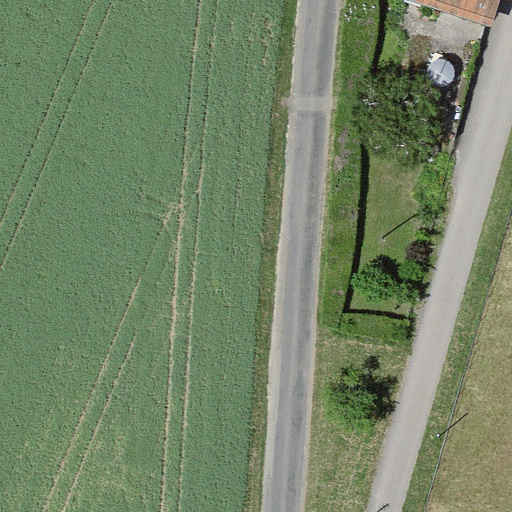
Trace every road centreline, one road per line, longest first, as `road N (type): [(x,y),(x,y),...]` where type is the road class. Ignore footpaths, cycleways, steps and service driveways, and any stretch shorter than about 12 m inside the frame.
road 1 (unclassified): [(321,0),(285,511)]
road 2 (unclassified): [(511,48),(387,511)]
